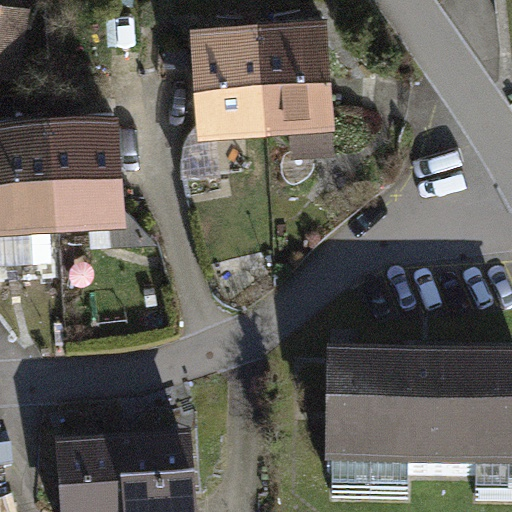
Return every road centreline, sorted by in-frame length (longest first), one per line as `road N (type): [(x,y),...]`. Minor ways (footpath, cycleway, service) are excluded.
road 1 (residential): [(511,230),(336,275),(272,341),(43,396),(0,343)]
road 2 (unknown): [(228,352),(173,221),(158,157),(161,82)]
road 3 (residential): [(511,145),(414,0)]
